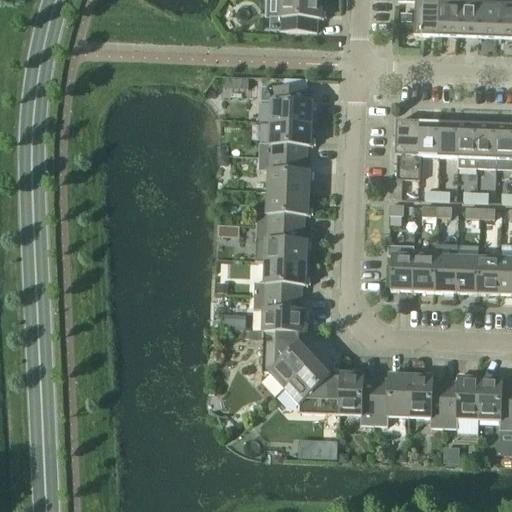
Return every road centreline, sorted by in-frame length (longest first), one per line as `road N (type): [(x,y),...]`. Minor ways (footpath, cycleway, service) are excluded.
road 1 (secondary): [(46,511),(32,130),(57,0)]
road 2 (residential): [(511,343),(375,339),(347,302),(359,72)]
road 3 (residential): [(359,72),(511,76)]
